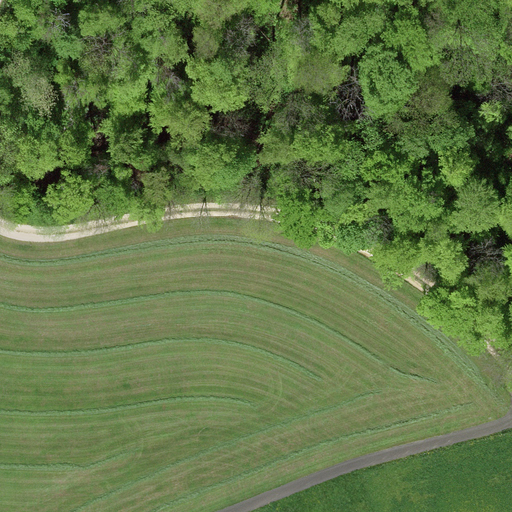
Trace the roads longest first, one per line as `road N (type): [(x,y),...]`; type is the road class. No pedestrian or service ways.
road 1 (track): [(511,357),(416,267),(302,216),(180,211),(39,237),(0,225)]
road 2 (track): [(511,424),(350,468),(238,511)]
